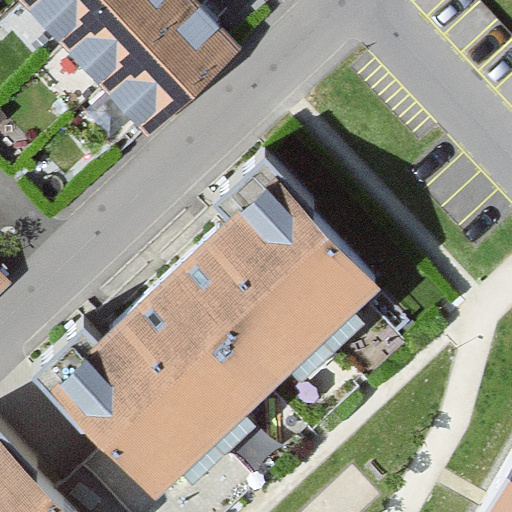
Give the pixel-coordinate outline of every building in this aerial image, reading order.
[(101,0),(29,0),(62,36),(101,0)] [(195,0),(101,0),(62,36),(105,82),(195,0)] [(237,46),(195,0),(105,82),(147,128),(237,46)] [(159,482),(377,273),(311,204),(316,199),(264,144),(215,192),(229,207),(97,333),(82,317),(35,362),(84,412),(88,408),(159,482)] [(0,511),(80,511),(28,458),(34,453),(0,418),(0,511)] [(511,511),(511,449),(475,511),(511,511)]
